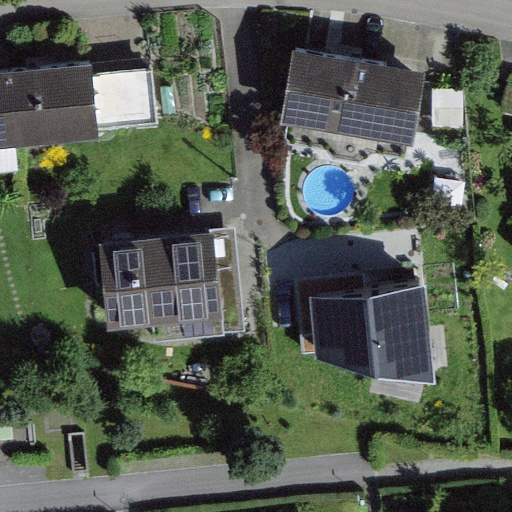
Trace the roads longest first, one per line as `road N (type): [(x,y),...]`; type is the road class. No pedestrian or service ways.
road 1 (unclassified): [(0,35),(215,15),(414,31),(511,48)]
road 2 (residential): [(171,511),(345,494)]
